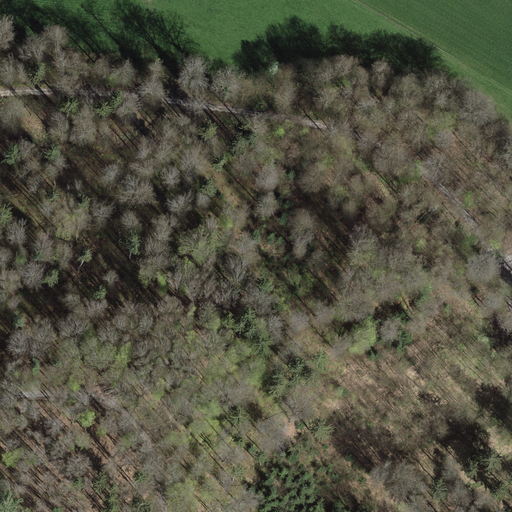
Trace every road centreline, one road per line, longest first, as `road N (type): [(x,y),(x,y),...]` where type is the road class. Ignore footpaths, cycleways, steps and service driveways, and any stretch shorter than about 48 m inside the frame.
road 1 (track): [(0,91),(178,99),(339,129),(433,178),(478,227),(511,304)]
road 2 (track): [(164,511),(158,467),(142,429),(124,412),(71,394),(0,397)]
